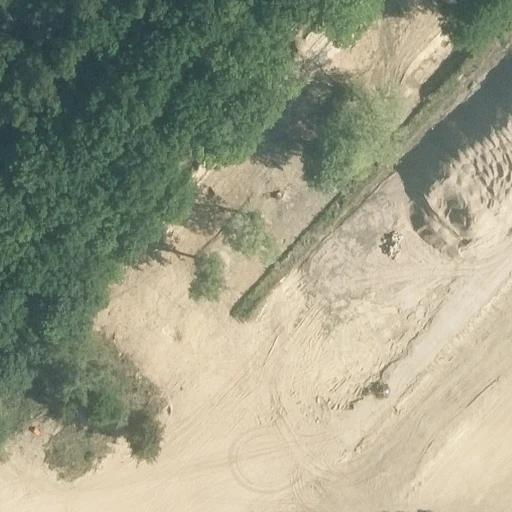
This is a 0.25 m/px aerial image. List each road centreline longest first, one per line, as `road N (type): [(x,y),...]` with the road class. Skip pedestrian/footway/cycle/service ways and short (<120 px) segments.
road 1 (unknown): [(157,241),(446,511)]
road 2 (track): [(0,238),(221,0)]
road 3 (unknown): [(233,511),(332,406)]
